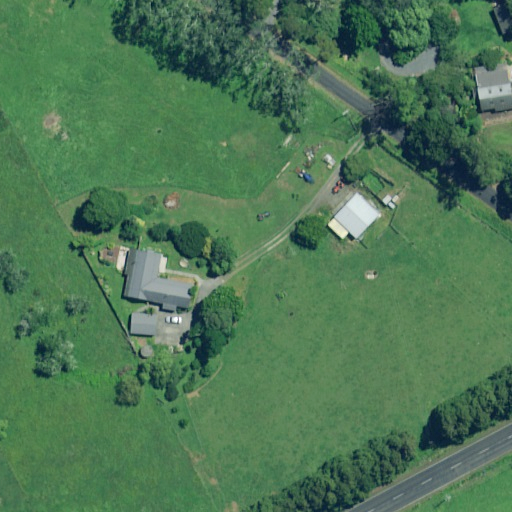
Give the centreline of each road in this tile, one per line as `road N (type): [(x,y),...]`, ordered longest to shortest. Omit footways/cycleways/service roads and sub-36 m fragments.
road 1 (unclassified): [(511,213),(208,0)]
road 2 (tertiary): [(368,511),(511,434)]
